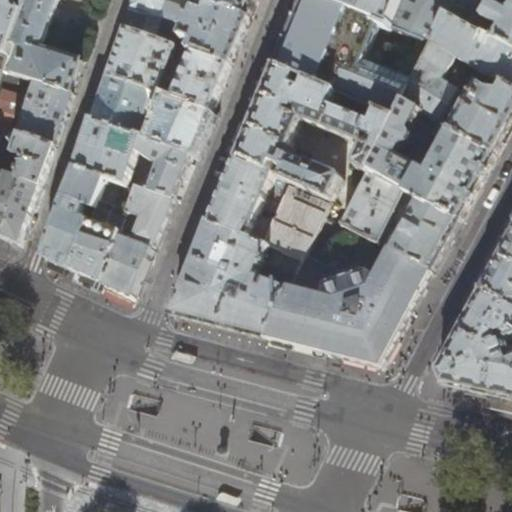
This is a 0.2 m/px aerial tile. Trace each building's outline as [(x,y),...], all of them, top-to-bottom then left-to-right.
[(0,0),(0,83),(4,73),(13,47),(24,15),(14,12),(16,6),(12,4),(13,0),(0,0)] [(29,0),(24,15),(13,47),(24,51),(15,76),(19,77),(36,83),(74,95),(84,64),(85,64),(86,62),(84,62),(83,63),(43,50),(60,0),(29,0)] [(187,0),(136,0),(135,4),(127,30),(168,44),(171,37),(160,34),(164,22),(179,26),(187,0)] [(193,0),(209,5),(252,20),(260,0),(193,0)] [(380,28),(392,32),(393,27),(323,0),(303,0),(290,33),(276,69),(299,79),(310,84),(339,96),(379,114),(398,122),(406,104),(417,82),(366,60),(380,28)] [(449,17),(456,0),(323,0),(393,27),(435,44),(449,17)] [(486,0),(456,0),(449,17),(487,36),(494,40),(501,29),(506,32),(499,43),(511,49),(511,18),(511,19),(508,14),(496,7),(489,21),(478,16),(486,0)] [(242,44),(252,20),(209,5),(205,14),(192,9),(181,39),(194,44),(190,52),(195,54),(233,67),(242,44)] [(482,47),(487,36),(449,17),(435,44),(435,46),(456,58),(468,65),(476,70),(507,87),(511,90),(511,49),(499,43),(496,41),(490,51),(482,47)] [(168,44),(127,30),(117,56),(110,78),(170,99),(214,114),(223,93),(233,67),(195,54),(179,94),(175,92),(173,87),(164,83),(177,47),(168,44)] [(444,81),(456,58),(435,46),(417,82),(406,104),(441,125),(460,92),(444,81)] [(473,76),(476,70),(468,65),(464,71),(473,76)] [(295,91),(299,79),(276,69),(257,115),(238,161),(282,180),(285,171),(298,177),(295,186),(335,203),(345,182),(344,178),(293,157),(305,125),(364,148),(355,164),(357,170),(371,177),(373,172),(398,122),(379,114),(373,126),(334,110),(339,96),(310,84),(305,96),(295,91)] [(15,76),(4,73),(0,83),(0,131),(1,132),(8,113),(25,118),(19,137),(20,138),(57,149),(66,122),(75,96),(74,95),(36,83),(30,103),(13,97),(19,77),(15,76)] [(166,110),(170,99),(110,78),(101,104),(95,123),(141,139),(147,121),(153,105),(166,110)] [(511,133),(511,90),(507,87),(503,96),(482,83),(454,133),(498,159),(511,133)] [(170,99),(166,110),(161,126),(147,121),(141,139),(196,158),(208,128),(214,114),(170,99)] [(373,172),(411,193),(410,196),(412,197),(464,223),(480,193),(498,159),(454,133),(441,125),(406,104),(398,122),(373,172)] [(196,158),(141,139),(95,123),(85,151),(78,171),(108,181),(128,188),(140,154),(161,169),(157,183),(149,181),(147,186),(143,185),(141,192),(177,204),(185,187),(196,158)] [(19,137),(1,132),(0,131),(0,198),(20,138),(19,137)] [(37,207),(57,149),(20,138),(0,198),(0,236),(5,238),(23,247),(37,207)] [(293,185),(282,180),(238,161),(225,194),(212,226),(252,243),(261,220),(277,225),(293,185)] [(108,181),(78,171),(64,213),(48,260),(62,266),(78,273),(108,181)] [(411,193),(373,172),(371,177),(346,228),(385,248),(437,275),(449,252),(464,223),(412,197),(409,203),(420,210),(406,238),(391,230),(407,196),(409,197),(410,196),(411,193)] [(139,192),(128,188),(108,181),(78,273),(94,281),(107,287),(139,192)] [(295,186),(293,185),(277,225),(267,249),(302,263),(308,261),(335,203),(295,186)] [(141,192),(139,192),(107,287),(123,294),(138,301),(155,260),(177,204),(141,192)] [(267,249),(252,243),(212,226),(196,267),(175,318),(221,330),(270,342),(292,293),(293,294),(299,281),(301,264),(302,263),(278,253),(267,249)] [(511,238),(502,258),(483,293),(511,308),(511,238)] [(318,287),(299,281),(293,294),(292,293),(270,342),(309,352),(342,361),(366,367),(377,370),(388,366),(414,317),(437,275),(385,248),(374,268),(364,264),(322,279),(318,287)] [(446,388),(448,389),(480,396),(493,399),(511,403),(511,308),(483,293),(462,333),(440,375),(446,388)] [(9,371),(11,372),(12,370),(10,369),(9,366),(2,363),(1,364),(0,363),(0,370),(6,373),(9,371)] [(480,396),(448,389),(447,394),(479,402),(480,396)] [(419,483),(413,482),(409,484),(408,484),(407,486),(409,486),(411,490),(417,491),(421,489),(422,489),(423,487),(421,487),(419,483)]
